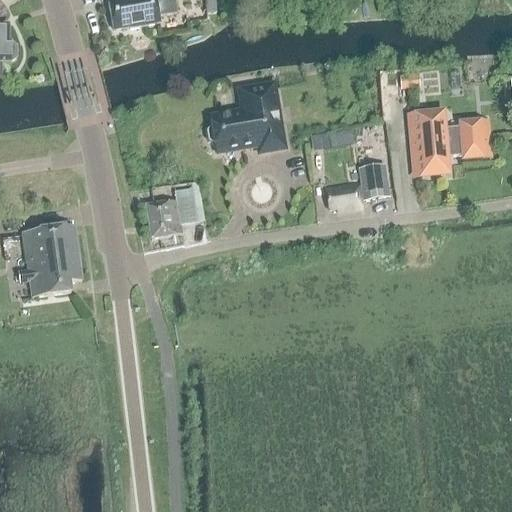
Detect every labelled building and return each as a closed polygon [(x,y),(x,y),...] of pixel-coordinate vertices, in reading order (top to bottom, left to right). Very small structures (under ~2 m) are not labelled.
[(177,16),(174,0),(123,0),(123,1),(109,4),(114,31),(130,28),(130,31),(161,25),(160,19),(177,16)] [(215,1),(205,2),(206,16),(216,15),(215,1)] [(0,76),(4,77),(3,65),(12,65),(20,61),(20,52),(11,46),(11,28),(0,28),(0,76)] [(398,78),(400,93),(419,91),(418,76),(398,78)] [(237,96),(240,117),(208,122),(209,129),(204,136),(206,146),(213,151),(214,158),(255,152),(256,160),(282,156),(272,90),(237,96)] [(464,164),(489,161),(486,127),(461,129),(461,132),(444,134),(442,119),(410,122),(415,182),(444,180),(442,163),(464,161),(464,164)] [(346,132),(315,137),(317,152),(348,147),(346,132)] [(356,191),(324,196),(328,217),(335,216),(335,219),(362,214),(361,206),(378,203),(378,202),(390,200),(384,167),(357,172),(361,193),(357,193),(356,191)] [(145,211),(149,244),(180,240),(179,231),(195,229),(190,195),(174,198),(175,209),(167,210),(167,208),(145,211)] [(21,236),(21,240),(26,274),(18,275),(19,287),(28,286),(30,301),(72,295),(70,287),(81,286),(71,225),(22,233),(22,235),(21,236)]
